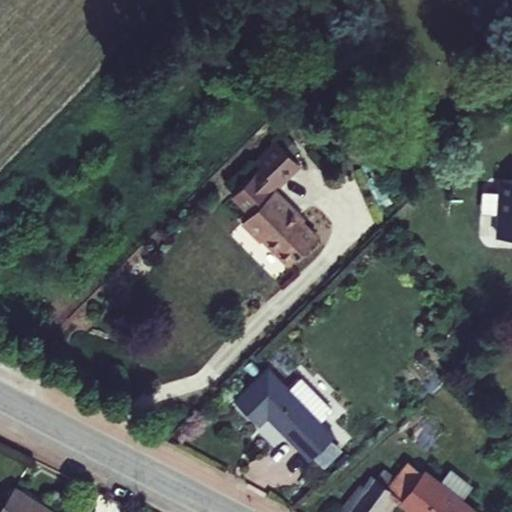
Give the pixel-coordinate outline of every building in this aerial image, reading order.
[(256,177),(233,200),(251,217),(243,225),(261,243),(263,241),(288,267),(317,239),(295,216),(297,213),(280,195),(283,191),(287,195),(305,177),(281,152),(260,173),(266,180),(262,184),(256,177)] [(511,184),(498,184),(496,242),(511,242),(511,184)] [(445,354),(441,340),(430,343),(433,357),(445,354)] [(310,461),(333,438),(267,371),(234,404),(257,428),(267,418),(310,461)] [(265,420),(257,429),(276,446),(284,438),(265,420)] [(374,479),(366,490),(361,486),(339,511),(379,511),(393,495),(414,511),(469,511),(407,463),(394,479),(386,489),(374,479)] [(386,489),(394,479),(382,470),(374,479),(386,489)] [(48,511),(14,489),(0,511),(48,511)]
